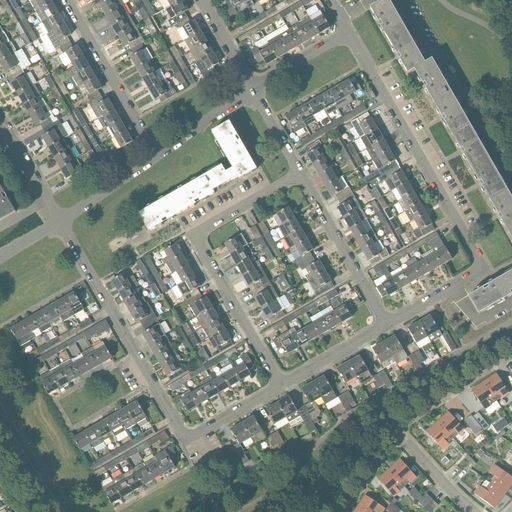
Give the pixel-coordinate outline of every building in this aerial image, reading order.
[(41,10),(53,3),(50,0),(33,0),(30,2),(36,12),(41,10)] [(106,15),(124,4),(121,0),(102,0),(104,2),(100,4),(106,15)] [(177,24),(188,18),(184,13),(189,10),(182,0),(181,0),(170,7),(165,9),(172,20),(174,19),(177,24)] [(225,6),(231,18),(238,14),(235,9),(245,3),(243,0),(228,0),(230,3),(225,6)] [(243,0),(245,3),(248,9),(254,5),(251,0),(243,0)] [(389,41),(407,30),(389,0),(383,0),(370,8),(389,41)] [(276,7),(279,11),(289,5),(286,1),(276,7)] [(300,15),(298,10),(303,7),(300,2),(290,8),(293,13),(295,17),(300,15)] [(43,23),(59,14),(53,3),(41,10),(36,12),(43,23)] [(112,26),(130,15),(127,10),(128,10),(124,4),(106,15),(112,26)] [(152,17),(156,15),(150,4),(146,7),(152,17)] [(265,13),(268,18),(279,11),(276,7),(265,13)] [(280,14),(283,19),(293,13),(290,8),(280,14)] [(144,22),(149,19),(143,9),(138,11),(144,22)] [(254,19),(257,24),(268,18),(265,13),(254,19)] [(48,34),(65,25),(59,14),(43,23),(48,34)] [(269,20),(272,25),(283,19),(280,14),(269,20)] [(118,36),(136,26),(130,15),(112,26),(118,36)] [(319,34),(328,30),(330,28),(323,16),(312,23),(319,34)] [(189,38),(200,32),(194,21),(190,23),(188,18),(177,24),(180,30),(183,28),(189,38)] [(243,26),(246,30),(257,24),(254,19),(243,26)] [(259,26),(261,31),(272,25),(269,20),(259,26)] [(309,41),(319,34),(312,23),(302,29),(309,41)] [(60,49),(70,43),(67,38),(71,35),(65,25),(48,34),(46,35),(56,51),(60,49)] [(132,50),(142,45),(145,43),(136,26),(118,36),(125,47),(129,45),(132,50)] [(247,33),(250,38),(261,31),(259,26),(247,33)] [(298,47),(309,41),(302,29),(291,35),(298,47)] [(415,70),(425,63),(407,30),(389,41),(408,74),(415,70)] [(0,47),(10,42),(4,32),(0,33),(0,47)] [(190,52),(207,42),(200,32),(189,38),(184,41),(185,43),(182,44),(184,46),(186,45),(190,52)] [(288,53),(298,47),(291,35),(281,41),(288,53)] [(277,59),(288,53),(281,41),(278,36),(267,43),(268,44),(277,59)] [(0,62),(16,53),(10,42),(0,47),(0,62)] [(196,62),(213,53),(207,42),(190,52),(196,62)] [(71,63),(83,56),(77,46),(73,48),(70,43),(60,49),(63,54),(65,53),(71,63)] [(266,65),(277,59),(268,44),(258,50),(257,47),(250,51),(258,63),(263,60),(266,65)] [(137,68),(149,62),(153,59),(147,49),(145,50),(142,45),(132,50),(135,55),(131,58),(137,68)] [(176,60),(181,58),(175,47),(170,50),(176,60)] [(12,76),(23,70),(19,65),(17,66),(14,61),(20,58),(16,53),(0,62),(0,64),(5,73),(9,71),(12,76)] [(217,71),(214,67),(219,64),(213,53),(196,62),(194,63),(203,79),(217,71)] [(62,74),(63,75),(66,81),(72,77),(89,67),(83,56),(71,63),(74,68),(62,74)] [(433,102),(451,92),(432,59),(425,63),(415,70),(433,102)] [(143,79),(155,72),(149,62),(137,68),(143,79)] [(78,88),(84,85),(96,78),(89,67),(72,77),(78,88)] [(18,94),(30,88),(33,86),(26,75),(23,70),(12,76),(15,81),(11,83),(18,94)] [(55,81),(60,78),(59,77),(57,72),(52,75),(55,81)] [(149,90),(161,83),(155,72),(143,79),(149,90)] [(181,86),(186,83),(180,72),(175,75),(181,86)] [(91,102),(101,96),(98,91),(102,89),(96,78),(84,85),(90,95),(87,96),(91,102)] [(161,83),(149,90),(155,100),(167,94),(164,88),(169,85),(166,80),(161,83)] [(345,98),(353,111),(354,110),(352,105),(354,104),(353,102),(353,101),(349,95),(361,89),(358,83),(352,85),(349,80),(339,86),(345,98)] [(335,105),(345,98),(339,86),(328,93),(335,105)] [(24,105),(36,98),(30,88),(18,94),(24,105)] [(452,135),(470,124),(451,92),(433,102),(452,135)] [(338,109),(335,105),(328,93),(317,99),(327,116),(338,109)] [(102,117),(114,110),(108,99),(104,101),(101,96),(91,102),(88,103),(98,119),(102,117)] [(30,116),(42,108),(36,98),(24,105),(30,116)] [(316,121),(327,116),(317,99),(307,105),(313,117),(314,116),(316,121)] [(43,129),(53,123),(50,118),(48,119),(45,114),(51,111),(48,105),(42,108),(30,116),(36,126),(40,124),(43,129)] [(308,120),(313,117),(307,105),(296,111),(304,125),(309,123),(308,120)] [(353,112),(356,116),(366,110),(363,105),(354,110),(353,111),(353,112)] [(108,127),(120,120),(114,110),(102,117),(108,127)] [(306,128),(304,125),(296,111),(285,117),(292,129),(295,134),(306,128)] [(343,118),(345,122),(356,116),(353,112),(343,118)] [(360,138),(377,129),(371,118),(368,113),(351,123),(360,138)] [(83,128),(87,125),(83,118),(78,120),(83,128)] [(332,124),(335,128),(345,122),(343,118),(332,124)] [(48,147),(65,138),(68,136),(59,120),(53,123),(43,129),(46,135),(42,137),(48,147)] [(113,139),(126,131),(120,120),(108,127),(112,134),(110,135),(113,139)] [(213,191),(230,181),(237,177),(239,180),(257,170),(229,122),(212,132),(233,169),(226,173),(222,166),(139,214),(149,232),(215,194),(213,191)] [(322,130),(324,134),(328,132),(335,128),(332,124),(328,126),(322,130)] [(471,167),(488,157),(470,124),(452,135),(471,167)] [(367,149),(383,139),(377,129),(360,138),(360,139),(361,138),(367,149)] [(311,136),(314,140),(324,134),(322,130),(311,136)] [(112,140),(112,142),(116,149),(118,150),(120,148),(121,149),(133,142),(126,131),(113,139),(112,140)] [(314,140),(311,136),(310,135),(300,141),(303,147),(314,140)] [(54,158),(70,149),(65,138),(48,147),(54,158)] [(339,150),(344,148),(338,138),(333,141),(338,148),(339,150)] [(372,160),(377,157),(390,150),(383,139),(367,149),(366,149),(372,160)] [(313,165),(330,155),(324,145),(319,148),(318,147),(316,143),(304,149),(307,154),(307,155),(313,165)] [(353,157),(357,155),(351,143),(346,146),(353,157)] [(345,161),(350,159),(344,148),(339,150),(345,161)] [(61,169),(76,160),(70,149),(54,158),(61,169)] [(381,176),(395,168),(392,163),(396,161),(390,150),(377,157),(383,168),(378,171),(381,176)] [(319,176),(331,169),(328,163),(333,160),(330,155),(313,165),(319,176)] [(359,168),(363,165),(357,155),(353,157),(359,168)] [(489,200),(507,189),(488,157),(471,167),(489,200)] [(351,172),(356,169),(350,159),(345,161),(351,172)] [(76,160),(61,169),(67,180),(83,171),(76,160)] [(396,189),(408,182),(402,171),(398,173),(395,168),(381,176),(377,178),(381,184),(385,181),(391,192),(396,189)] [(325,187),(337,180),(331,169),(319,176),(325,187)] [(338,201),(352,193),(349,187),(348,188),(342,177),(337,180),(325,187),(332,198),(335,196),(338,201)] [(402,199),(414,193),(408,182),(396,189),(402,199)] [(0,221),(16,212),(0,185),(0,221)] [(508,232),(511,229),(511,197),(507,189),(489,200),(508,232)] [(344,219),(361,209),(352,193),(338,201),(341,206),(338,208),(344,219)] [(404,212),(420,203),(414,193),(402,199),(398,202),(404,212)] [(376,215),(381,212),(375,201),(370,204),(376,215)] [(414,220),(414,221),(426,214),(420,203),(404,212),(410,222),(414,220)] [(280,227),(295,218),(288,207),(273,216),(279,227),(280,227)] [(350,230),(366,220),(367,219),(361,209),(344,219),(350,230)] [(435,230),(432,225),(426,214),(414,221),(419,229),(413,232),(417,240),(435,230)] [(289,236),(301,229),(295,218),(280,227),(286,237),(289,236)] [(356,240),(372,230),(366,220),(350,230),(356,240)] [(264,236),(269,233),(263,222),(258,225),(264,236)] [(256,241),(257,240),(261,238),(255,227),(250,230),(256,241)] [(295,247),(307,240),(301,229),(289,236),(286,237),(284,238),(290,249),(295,247)] [(362,251),(379,241),(372,230),(356,240),(362,251)] [(426,238),(429,243),(429,244),(439,238),(436,232),(426,238)] [(270,247),(275,244),(269,233),(264,236),(270,247)] [(231,255),(247,246),(241,235),(224,244),(231,255)] [(263,250),(267,248),(261,238),(257,240),(260,245),(256,247),(259,252),(263,250)] [(426,238),(421,241),(424,246),(429,243),(426,238)] [(435,254),(442,266),(452,259),(446,248),(445,248),(443,245),(439,238),(429,244),(435,254)] [(299,266),(313,258),(310,252),(313,250),(307,240),(295,247),(290,249),(289,250),(292,254),(297,251),(301,257),(295,260),(297,262),(295,263),(296,266),(298,265),(299,266)] [(372,266),(389,256),(385,248),(384,249),(380,241),(379,241),(362,251),(368,261),(369,261),(372,266)] [(164,265),(170,262),(182,255),(176,244),(164,251),(167,257),(161,260),(164,265)] [(276,257),(281,255),(275,244),(270,247),(276,257)] [(415,244),(409,248),(412,253),(418,249),(415,244)] [(237,266),(249,259),(253,256),(247,246),(231,255),(237,266)] [(269,261),(273,259),(267,248),(263,250),(269,261)] [(442,266),(435,254),(424,260),(431,272),(442,266)] [(176,273),(188,266),(182,255),(170,262),(176,273)] [(151,273),(156,270),(148,256),(144,258),(145,261),(145,262),(151,273)] [(308,282),(325,272),(319,261),(316,263),(313,258),(299,266),(302,271),(305,269),(308,275),(305,277),(308,282)] [(420,278),(431,272),(424,260),(418,263),(415,258),(410,260),(420,278)] [(243,276),(255,270),(261,266),(258,261),(252,264),(249,259),(237,266),(243,276)] [(144,277),(149,275),(142,263),(140,260),(136,263),(138,266),(144,277)] [(410,284),(420,278),(410,260),(406,263),(409,269),(403,272),(410,284)] [(376,274),(380,271),(386,282),(382,284),(377,287),(376,288),(382,298),(388,295),(388,296),(399,290),(392,278),(386,268),(383,263),(373,269),(376,274)] [(182,283),(194,276),(188,266),(176,273),(182,283)] [(158,284),(162,281),(156,270),(151,273),(158,284)] [(256,290),(269,282),(266,277),(261,280),(255,270),(243,276),(249,287),(253,285),(256,290)] [(511,291),(511,271),(502,277),(510,292),(511,291)] [(317,297),(334,288),(331,283),(332,283),(325,272),(308,282),(317,297)] [(399,290),(410,284),(403,272),(392,278),(399,290)] [(285,273),(277,278),(284,289),(291,285),(285,273)] [(112,281),(118,291),(136,281),(133,276),(127,280),(123,274),(112,281)] [(150,288),(155,285),(149,275),(144,277),(150,288)] [(186,302),(200,294),(197,289),(201,287),(194,276),(182,283),(177,286),(186,302)] [(479,314),(495,304),(511,295),(510,292),(502,277),(469,296),(479,314)] [(124,302),(136,295),(133,290),(139,286),(136,281),(118,291),(124,302)] [(163,294),(168,291),(162,281),(158,284),(163,294)] [(261,308),(273,301),(267,291),(273,288),(269,282),(256,290),(259,296),(255,298),(261,308)] [(156,298),(161,295),(155,285),(150,288),(156,298)] [(325,296),(327,301),(328,301),(339,296),(336,290),(325,296)] [(74,316),(84,310),(74,293),(64,299),(74,316)] [(196,318),(213,308),(206,297),(203,299),(200,294),(186,302),(189,308),(190,307),(196,318)] [(130,313),(142,306),(136,295),(124,302),(130,313)] [(271,324),(284,316),(285,316),(282,311),(284,309),(281,304),(282,303),(279,298),(273,301),(261,308),(268,319),(271,324)] [(63,322),(74,316),(64,299),(53,305),(60,316),(62,322),(63,322)] [(334,312),(341,323),(352,317),(348,312),(353,309),(350,303),(345,306),(334,312)] [(52,328),(62,322),(60,316),(53,305),(42,311),(52,328)] [(143,327),(157,319),(154,313),(148,316),(142,306),(130,313),(136,324),(140,322),(143,327)] [(202,328),(219,319),(213,308),(196,318),(202,328)] [(294,314),(296,319),(307,313),(304,308),(294,314)] [(41,334),(52,328),(42,311),(32,317),(38,329),(41,334)] [(330,330),(341,323),(334,312),(324,318),(330,330)] [(283,321),(285,325),(296,319),(294,314),(283,321)] [(149,345),(166,335),(158,321),(163,318),(162,316),(157,319),(143,327),(146,332),(142,334),(149,345)] [(428,338),(439,331),(431,316),(419,323),(428,338)] [(33,332),(38,329),(32,317),(21,323),(31,341),(36,338),(33,332)] [(320,336),(330,330),(324,318),(313,324),(320,336)] [(79,326),(82,330),(93,324),(90,319),(79,325),(79,326)] [(208,339),(225,330),(219,319),(202,328),(208,339)] [(273,326),(276,332),(286,326),(285,325),(283,321),(273,326)] [(20,347),(31,341),(21,323),(10,330),(20,347)] [(188,337),(193,334),(187,323),(182,326),(188,337)] [(416,344),(428,338),(419,323),(408,329),(416,344)] [(309,342),(320,336),(313,324),(302,330),(309,342)] [(71,336),(82,330),(79,326),(68,332),(71,336)] [(83,333),(86,338),(97,332),(94,327),(83,333)] [(181,341),(186,338),(179,327),(175,330),(181,341)] [(298,348),(309,342),(302,330),(296,333),(294,329),(289,332),(298,348)] [(220,353),(234,346),(231,341),(231,340),(225,330),(208,339),(214,350),(217,348),(220,353)] [(58,338),(60,342),(71,336),(68,332),(58,338)] [(288,354),(298,348),(289,332),(273,341),(278,350),(283,346),(288,354)] [(82,342),(87,340),(86,338),(83,333),(73,339),(75,344),(81,340),(82,342)] [(194,347),(199,344),(193,334),(188,337),(194,347)] [(452,353),(458,349),(449,334),(443,338),(452,353)] [(155,355),(172,346),(166,336),(166,335),(149,345),(155,355)] [(397,365),(408,359),(395,336),(384,343),(394,360),(397,365)] [(47,344),(50,348),(60,342),(58,338),(47,344)] [(187,351),(191,349),(186,338),(181,341),(187,351)] [(62,345),(65,350),(75,344),(73,339),(62,345)] [(92,348),(101,364),(112,358),(103,342),(92,348)] [(388,363),(394,360),(384,343),(373,349),(384,369),(389,366),(388,363)] [(37,350),(39,354),(50,348),(47,344),(37,350)] [(51,351),(54,356),(65,350),(62,345),(51,351)] [(161,366),(179,356),(178,356),(172,346),(155,355),(161,366)] [(91,371),(101,364),(92,348),(81,354),(84,359),(91,371)] [(225,354),(227,359),(228,359),(238,353),(235,348),(225,354)] [(26,356),(28,361),(39,354),(37,350),(26,356)] [(41,357),(44,362),(54,356),(51,351),(41,357)] [(420,364),(425,362),(419,351),(414,354),(420,364)] [(215,360),(218,364),(227,359),(225,354),(215,360)] [(423,370),(420,364),(414,354),(409,357),(417,373),(423,370)] [(234,369),(241,381),(251,375),(248,370),(254,367),(247,355),(241,358),(244,363),(234,369)] [(170,382),(188,372),(184,365),(182,366),(179,362),(181,361),(179,356),(161,366),(167,377),(168,377),(170,382)] [(373,376),(372,377),(360,356),(349,363),(357,378),(362,386),(374,379),(373,377),(373,376)] [(30,364),(33,368),(44,362),(41,357),(30,364)] [(80,377),(91,371),(84,359),(73,364),(80,377)] [(69,383),(80,377),(73,364),(71,360),(60,366),(69,383)] [(204,366),(206,371),(218,364),(215,360),(204,366)] [(346,384),(357,378),(349,363),(337,369),(346,384)] [(59,389),(69,383),(60,366),(49,372),(59,389)] [(193,372),(196,377),(206,371),(204,366),(193,372)] [(230,388),(241,381),(234,369),(223,376),(230,388)] [(378,374),(386,388),(387,390),(392,387),(384,371),(378,374)] [(48,395),(59,389),(49,372),(39,378),(48,395)] [(182,378),(185,383),(196,377),(193,372),(182,378)] [(219,394),(230,388),(223,376),(217,379),(214,373),(209,376),(212,382),(219,394)] [(373,377),(374,379),(381,391),(386,388),(378,374),(373,377)] [(497,375),(484,383),(497,401),(509,393),(497,375)] [(326,405),(337,398),(333,392),(325,376),(313,383),(322,398),(326,405)] [(185,384),(185,383),(182,378),(172,384),(175,390),(185,384)] [(209,400),(219,394),(212,382),(202,388),(209,400)] [(310,403),(303,407),(314,425),(319,422),(317,418),(319,417),(320,412),(315,402),(322,398),(313,383),(302,389),(310,403)] [(484,383),(472,391),(484,410),(497,401),(484,383)] [(198,406),(209,400),(202,388),(191,394),(198,406)] [(187,412),(198,406),(191,394),(190,391),(173,400),(179,410),(184,407),(187,412)] [(351,409),(357,406),(348,391),(343,394),(349,405),(351,408),(351,409)] [(343,394),(338,397),(344,408),(344,407),(349,405),(343,394)] [(303,407),(297,411),(289,397),(278,403),(286,418),(289,423),(301,417),(310,434),(316,430),(314,425),(303,407)] [(126,408),(135,425),(147,419),(137,402),(126,408)] [(275,425),(286,418),(278,403),(266,410),(275,425)] [(126,431),(135,425),(126,408),(116,414),(126,431)] [(449,413),(438,423),(453,440),(464,429),(449,413)] [(478,413),(472,417),(482,429),(484,431),(489,427),(478,413)] [(126,431),(116,414),(106,420),(115,437),(126,431)] [(471,415),(464,421),(475,435),(482,429),(472,417),(471,415)] [(255,446),(267,440),(254,417),(242,424),(251,439),(255,446)] [(494,424),(498,431),(510,423),(506,417),(494,424)] [(117,440),(115,437),(106,420),(95,426),(102,438),(107,435),(112,443),(117,440)] [(438,423),(427,433),(442,450),(453,440),(438,423)] [(239,445),(251,439),(242,424),(231,430),(239,445)] [(84,432),(91,444),(94,449),(104,443),(102,438),(95,426),(84,432)] [(145,440),(155,434),(152,428),(141,435),(142,435),(145,440)] [(80,450),(91,444),(84,432),(73,439),(80,450)] [(279,447),(284,444),(278,432),(272,435),(279,447)] [(134,446),(145,440),(142,435),(131,441),(134,446)] [(274,450),(279,447),(272,435),(267,438),(274,450)] [(149,447),(149,448),(160,442),(157,436),(146,442),(149,447)] [(121,448),(124,452),(134,446),(131,441),(121,448)] [(136,449),(138,453),(149,447),(146,442),(136,449)] [(175,468),(172,463),(178,459),(171,446),(164,450),(165,451),(154,457),(155,457),(164,474),(175,468)] [(110,454),(113,458),(124,452),(121,448),(110,454)] [(128,459),(129,461),(139,455),(138,453),(136,449),(125,455),(128,459)] [(244,465),(249,462),(243,452),(238,455),(244,465)] [(100,460),(102,464),(113,458),(110,454),(100,460)] [(114,461),(117,465),(128,459),(125,455),(114,461)] [(154,480),(164,474),(155,457),(144,463),(154,480)] [(89,466),(92,471),(102,464),(100,460),(89,466)] [(104,467),(107,472),(117,465),(114,461),(104,467)] [(401,461),(390,470),(404,487),(415,477),(401,461)] [(143,486),(154,480),(144,463),(134,470),(143,486)] [(511,477),(495,466),(490,473),(495,478),(491,484),(504,494),(511,483),(511,477)] [(93,473),(96,478),(107,472),(104,467),(93,473)] [(132,492),(143,486),(134,470),(123,476),(132,492)] [(390,470),(379,480),(393,497),(404,487),(390,470)] [(122,498),(132,492),(123,476),(122,474),(112,480),(113,482),(122,498)] [(111,504),(122,498),(113,482),(102,488),(111,504)] [(480,486),(474,494),(494,508),(504,494),(491,484),(486,491),(480,486)] [(419,496),(415,500),(418,503),(424,509),(432,500),(426,494),(422,499),(419,496)] [(366,496),(357,509),(362,511),(382,511),(384,509),(366,496)] [(432,500),(424,509),(427,511),(431,511),(438,506),(432,500)]
